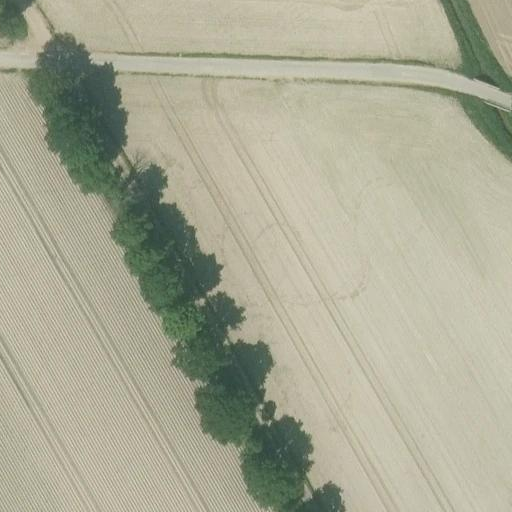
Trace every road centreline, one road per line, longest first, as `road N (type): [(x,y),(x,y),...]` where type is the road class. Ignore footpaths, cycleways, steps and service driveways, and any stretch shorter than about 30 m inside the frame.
road 1 (track): [(11,0),(56,62),(314,511)]
road 2 (unclassified): [(511,107),(415,79),(0,60)]
